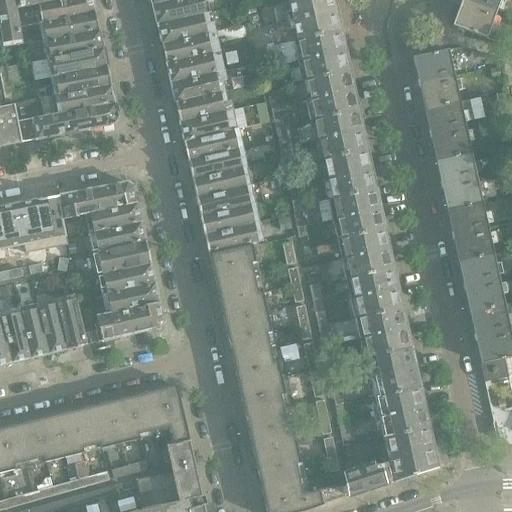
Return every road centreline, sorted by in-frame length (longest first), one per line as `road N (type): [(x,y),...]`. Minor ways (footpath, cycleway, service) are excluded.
road 1 (residential): [(381,0),(376,7),(480,500)]
road 2 (residential): [(200,353),(154,150)]
road 3 (residential): [(0,401),(200,353)]
road 4 (residential): [(237,511),(200,353)]
road 5 (residential): [(154,150),(0,183)]
road 6 (residential): [(154,150),(120,0)]
